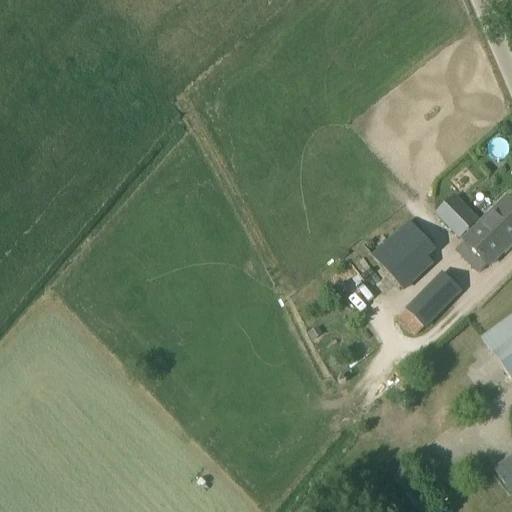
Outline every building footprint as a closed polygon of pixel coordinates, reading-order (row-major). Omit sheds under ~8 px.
[(511,244),(511,202),(508,199),(467,240),(492,264),(511,244)] [(478,220),(459,202),(441,221),(460,239),(478,220)] [(418,236),(403,220),(346,273),(358,286),(363,282),(365,280),(380,296),(424,255),(412,242),(418,236)] [(432,266),(426,259),(398,285),(405,292),(432,266)] [(461,293),(442,275),(407,312),(426,330),(461,293)] [(511,316),(480,339),(511,382),(511,316)] [(400,396),(397,405),(403,412),(413,410),(416,401),(410,394),(400,396)] [(511,493),(511,457),(494,471),(511,494),(511,493)] [(415,509),(428,501),(406,465),(393,473),(415,509)]
